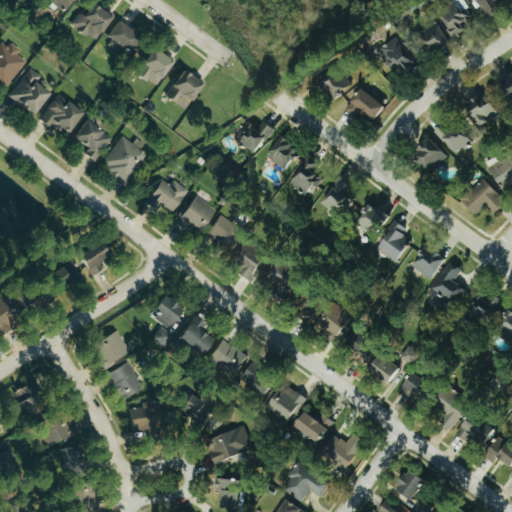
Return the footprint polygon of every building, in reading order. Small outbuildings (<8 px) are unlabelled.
[(45,0),(63,13),(72,0),(45,0)] [(453,38),(465,31),(462,25),(473,19),(462,0),(458,0),(438,11),(453,38)] [(478,0),(488,19),(502,11),(497,4),(503,0),(478,0)] [(110,16),(86,3),(73,28),(96,41),(110,16)] [(139,36),(118,22),(107,37),(127,52),(139,36)] [(434,54),(450,43),(436,23),(420,34),(434,54)] [(394,77),(415,66),(400,37),(379,48),(394,77)] [(26,62),(16,55),(18,53),(3,41),(0,44),(0,85),(5,89),(26,62)] [(136,73),(156,87),(172,63),(153,49),(136,73)] [(333,99),(352,86),(340,67),(320,81),(333,99)] [(32,116),(49,94),(42,88),(46,83),(30,70),(8,96),(32,116)] [(184,110),(202,85),(182,72),(165,97),(184,110)] [(511,78),(502,82),(508,99),(511,97),(511,78)] [(374,122),(385,107),(362,90),(346,111),(357,119),(362,113),(374,122)] [(82,112),(55,96),(39,122),(51,129),(53,126),(67,135),(82,112)] [(88,150),(84,155),(94,162),(111,138),(85,121),(73,139),(88,150)] [(254,155),(275,132),(264,121),(257,129),(250,122),(236,138),(254,155)] [(458,155),(470,143),(445,122),(434,134),(458,155)] [(102,165),(125,183),(146,155),(136,147),(123,137),(102,165)] [(268,158),(287,171),(300,150),(280,138),(268,158)] [(430,174),(447,158),(430,139),(412,155),(430,174)] [(508,197),(511,193),(511,153),(489,169),(508,197)] [(323,178),(314,173),(320,164),(308,156),(289,183),(309,197),(323,178)] [(170,185),(160,179),(145,204),(156,210),(159,204),(174,212),(187,190),(173,181),(170,185)] [(477,217),(486,206),(495,215),(507,202),(483,179),(462,202),(477,217)] [(323,206),(344,218),(354,201),(340,193),(345,185),(338,181),(323,206)] [(200,231),(215,210),(195,195),(174,223),(182,229),(187,222),(200,231)] [(356,225),(375,236),(388,216),(368,204),(356,225)] [(220,213),(206,235),(216,242),(210,251),(224,260),(244,230),(220,213)] [(407,228),(395,221),(377,251),(397,262),(410,240),(402,235),(407,228)] [(250,280),(268,252),(248,239),(235,258),(245,264),(239,273),(250,280)] [(101,270),(98,262),(107,257),(100,242),(77,253),(88,276),(101,270)] [(445,257),(423,248),(414,271),(436,280),(445,257)] [(298,267),(273,258),(265,280),(290,289),(298,267)] [(48,273),(59,289),(69,281),(73,288),(83,281),(68,259),(48,273)] [(466,290),(455,281),(462,271),(451,263),(428,294),(436,300),(440,294),(455,305),(466,290)] [(26,307),(36,299),(28,290),(19,297),(26,307)] [(504,308),(498,294),(470,307),(477,321),(504,308)] [(159,313),(155,319),(169,328),(182,308),(162,295),(153,309),(159,313)] [(0,333),(18,328),(8,296),(0,298),(0,333)] [(299,314),(310,320),(320,303),(308,297),(299,314)] [(333,344),(352,314),(332,302),(318,325),(331,332),(326,339),(333,344)] [(511,338),(511,309),(509,307),(495,327),(511,338)] [(179,335),(201,355),(215,338),(194,319),(179,335)] [(346,347),(359,352),(357,359),(364,361),(367,354),(362,352),(368,335),(352,329),(346,347)] [(127,355),(120,331),(96,339),(104,362),(127,355)] [(234,377),(248,356),(222,339),(208,360),(234,377)] [(401,358),(413,365),(420,353),(408,346),(401,358)] [(400,368),(381,353),(369,368),(388,383),(400,368)] [(261,398),(273,384),(257,370),(262,365),(256,360),(239,379),(261,398)] [(106,374),(121,401),(143,388),(128,362),(106,374)] [(432,383),(411,372),(400,393),(421,404),(432,383)] [(14,391),(26,416),(45,407),(33,382),(14,391)] [(268,410),(290,423),(306,397),(283,383),(268,410)] [(439,422),(453,431),(470,402),(445,388),(432,411),(442,417),(439,422)] [(180,414),(205,424),(213,407),(187,396),(180,414)] [(129,409),(133,430),(149,427),(150,434),(164,432),(158,400),(142,404),(142,407),(129,409)] [(38,425),(49,446),(76,432),(65,411),(38,425)] [(334,423),(324,415),(319,421),(306,411),(295,425),(318,443),(334,423)] [(457,434),(483,449),(494,428),(469,414),(457,434)] [(207,439),(214,462),(252,450),(245,427),(207,439)] [(346,472),(366,443),(353,434),(347,443),(335,435),(321,454),(346,472)] [(494,463),(498,457),(511,466),(511,464),(511,445),(498,436),(484,457),(494,463)] [(84,463),(73,444),(56,453),(67,472),(84,463)] [(0,475),(19,467),(10,447),(0,452),(0,475)] [(330,484),(299,463),(282,489),(303,503),(311,490),(322,497),(330,484)] [(395,488),(412,500),(425,481),(408,469),(395,488)] [(215,493),(220,493),(219,507),(240,508),(241,480),(215,478),(215,493)] [(93,490),(74,490),(75,510),(93,510),(93,490)] [(19,511),(23,497),(5,494),(1,511),(19,511)] [(305,511),(286,499),(277,511),(305,511)]
